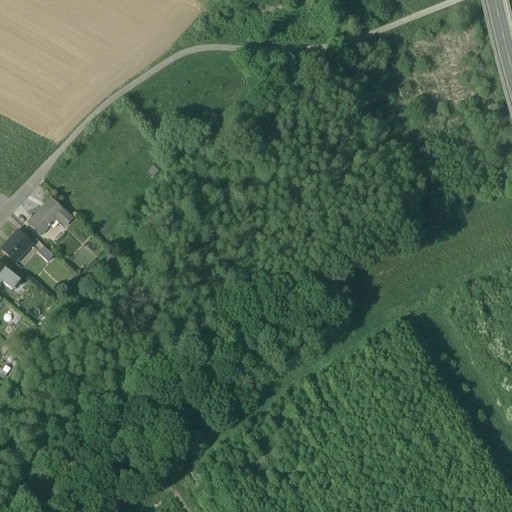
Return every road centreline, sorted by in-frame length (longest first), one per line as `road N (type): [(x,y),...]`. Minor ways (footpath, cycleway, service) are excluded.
road 1 (track): [(39,172),(102,104),(191,50),(309,50),(456,0)]
road 2 (track): [(179,466),(273,378),(511,262)]
road 3 (track): [(511,441),(425,301)]
